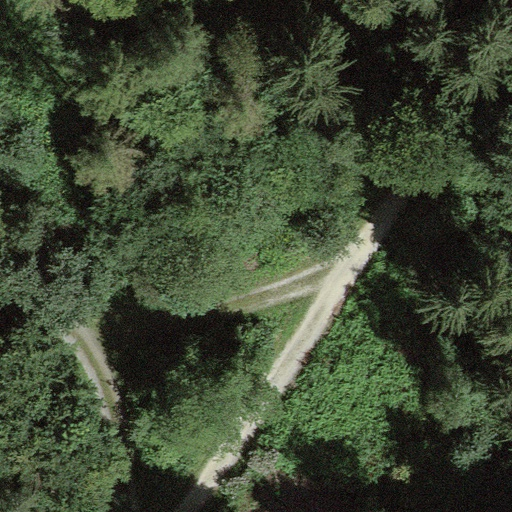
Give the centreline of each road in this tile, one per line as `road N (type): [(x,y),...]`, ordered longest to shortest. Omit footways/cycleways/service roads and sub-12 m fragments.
road 1 (track): [(188,511),(511,28)]
road 2 (track): [(352,266),(203,313),(67,324),(0,270)]
road 3 (track): [(67,324),(108,393),(125,511)]
